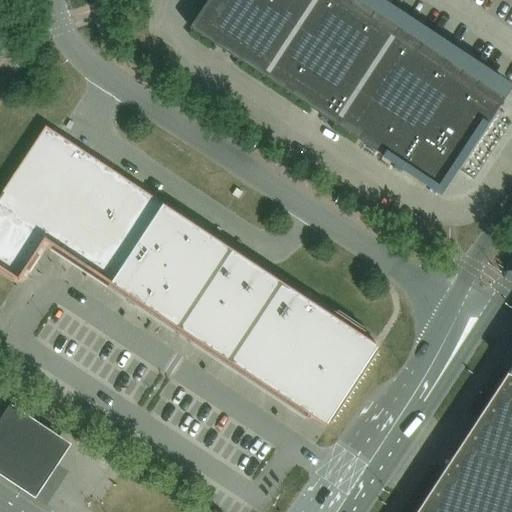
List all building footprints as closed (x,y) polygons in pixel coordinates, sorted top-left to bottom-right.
[(206,0),(189,27),(262,75),(311,0),(206,0)] [(360,0),(311,0),(262,75),(312,108),(334,122),(335,123),(398,25),(360,0)] [(398,25),(335,123),(412,174),(477,77),(398,25)] [(477,77),(412,174),(440,192),(483,127),(504,95),(477,77)] [(46,125),(0,194),(0,267),(18,279),(45,239),(322,422),(375,342),(46,125)] [(511,511),(511,364),(415,511),(511,511)] [(69,442),(7,404),(0,415),(0,475),(36,497),(69,442)]
